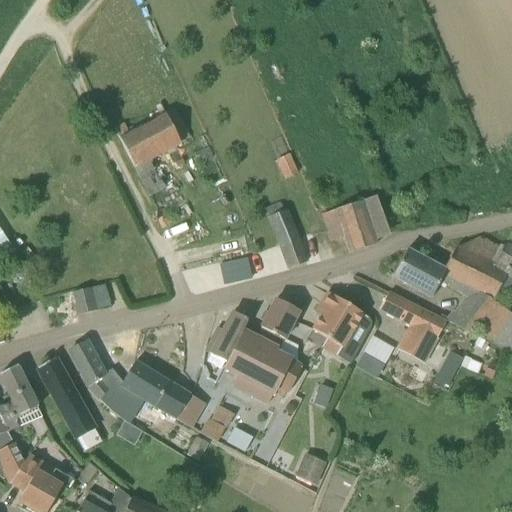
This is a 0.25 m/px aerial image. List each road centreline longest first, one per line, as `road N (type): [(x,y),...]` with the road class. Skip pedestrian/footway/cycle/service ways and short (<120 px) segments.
road 1 (residential): [(0,357),(369,257),(400,240),(511,219)]
road 2 (track): [(188,308),(57,40),(32,17)]
